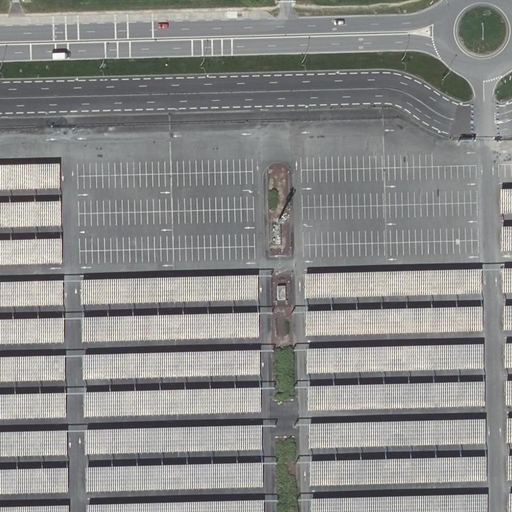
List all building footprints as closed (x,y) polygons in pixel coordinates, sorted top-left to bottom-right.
[(57,165),(0,166),(0,190),(58,189),(57,165)] [(511,188),(501,189),(502,213),(511,212),(511,188)] [(60,202),(0,203),(0,227),(61,226),(60,202)] [(511,226),(501,226),(502,251),(511,250),(511,226)] [(60,239),(0,240),(0,264),(61,263),(60,239)] [(511,267),(503,268),(504,292),(511,291),(511,267)] [(479,269),(305,274),(306,298),(480,293),(479,269)] [(256,275),(82,280),(83,304),(257,300),(256,275)] [(62,281),(0,282),(0,306),(62,305),(62,281)] [(511,305),(503,306),(504,330),(511,329),(511,305)] [(479,307),(305,311),(306,336),(480,331),(479,307)] [(256,313),(82,318),(83,342),(257,337),(256,313)] [(62,318),(0,319),(0,343),(62,342),(62,318)] [(482,344),(307,349),(308,373),(482,369),(482,344)] [(258,351),(84,356),(85,380),(259,375),(258,351)] [(64,356),(0,357),(0,381),(65,380),(64,356)] [(482,382),(307,387),(308,411),(482,406),(482,382)] [(258,388),(84,393),(85,417),(259,412),(258,388)] [(64,393),(0,395),(0,419),(65,418),(64,393)] [(483,419),(309,424),(310,448),(484,443),(483,419)] [(260,426),(86,430),(87,455),(261,450),(260,426)] [(66,431),(0,432),(0,456),(66,455),(66,431)] [(483,457),(309,462),(310,486),(484,481),(483,457)] [(260,463),(86,468),(87,492),(261,487),(260,463)] [(66,468),(0,470),(0,494),(66,492),(66,468)] [(485,511),(485,494),(311,499),(311,511),(485,511)] [(262,511),(262,500),(88,505),(87,511),(262,511)]
